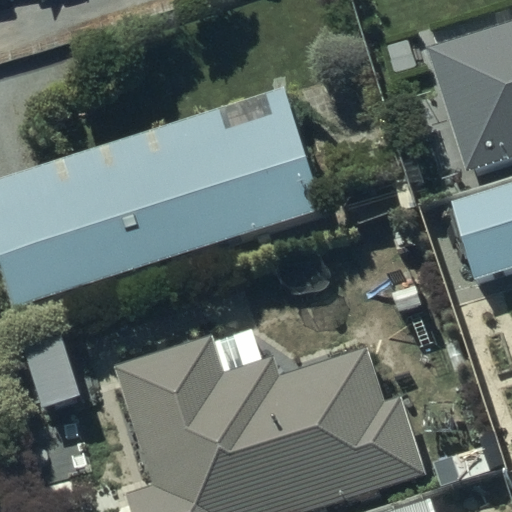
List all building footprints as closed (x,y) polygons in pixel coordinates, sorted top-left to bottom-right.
[(406,0),(349,0),(358,28),(410,13),(406,0)] [(511,33),(428,60),(469,187),(511,172),(511,33)] [(281,95),(0,186),(0,271),(15,318),(321,218),(281,95)] [(511,189),(450,208),(472,284),(511,272),(511,189)] [(153,491),(125,501),(128,511),(332,511),(424,482),(399,404),(381,410),(364,356),(280,384),(274,364),(221,381),(209,344),(115,375),(153,491)]
